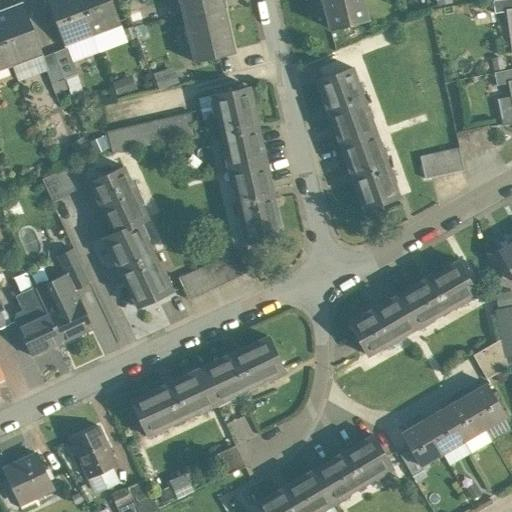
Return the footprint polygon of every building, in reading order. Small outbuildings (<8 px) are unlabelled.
[(78,0),(46,0),(63,42),(91,32),(78,0)] [(111,0),(78,0),(91,32),(120,21),(112,1),(111,0)] [(179,0),(194,59),(193,59),(194,62),(234,52),(234,49),(233,49),(221,0),(179,0)] [(363,0),(321,0),(329,28),(368,19),(363,0)] [(511,0),(493,0),(492,0),(494,13),(507,11),(507,10),(511,9),(511,0)] [(23,5),(0,14),(0,33),(11,62),(40,50),(23,5)] [(0,65),(11,62),(0,33),(0,65)] [(68,47),(54,52),(64,78),(78,73),(68,47)] [(54,52),(41,57),(51,83),(64,78),(54,52)] [(352,66),(317,78),(340,143),(375,131),(371,118),(371,117),(367,105),(366,105),(362,93),(363,93),(359,80),(358,81),(352,66)] [(511,68),(494,72),(496,85),(509,82),(509,81),(511,80),(511,68)] [(248,86),(210,95),(211,96),(214,95),(218,114),(215,115),(217,115),(225,150),(223,151),(227,151),(231,168),(265,160),(248,86)] [(190,111),(106,131),(112,153),(195,134),(190,111)] [(490,124),(455,132),(459,147),(460,155),(495,147),(490,124)] [(380,145),(375,131),(340,143),(363,209),(398,197),(393,182),(394,182),(390,169),(389,169),(384,157),(385,157),(381,145),(380,145)] [(459,147),(420,156),(425,179),(464,170),(460,155),(459,147)] [(265,160),(231,168),(235,186),(231,187),(232,188),(233,187),(241,223),(239,223),(240,224),(243,223),(247,242),(244,243),(282,235),(265,160)] [(73,165),(42,180),(52,200),(82,186),(73,165)] [(139,203),(128,181),(131,179),(131,178),(129,179),(123,165),(89,181),(112,231),(113,233),(136,222),(137,223),(147,218),(141,204),(142,203),(142,202),(139,203)] [(137,223),(136,222),(113,233),(112,231),(103,236),(136,306),(172,289),(171,289),(168,290),(160,272),(163,270),(163,269),(161,270),(146,238),(147,237),(147,236),(144,237),(137,223)] [(511,271),(511,243),(500,250),(511,271)] [(89,281),(73,248),(57,256),(65,272),(73,288),(89,281)] [(237,250),(205,265),(215,286),(247,271),(237,250)] [(458,261),(406,291),(425,324),(433,319),(432,318),(459,303),(460,304),(477,294),(458,261)] [(205,265),(178,278),(188,299),(215,286),(205,265)] [(73,288),(65,272),(36,287),(61,342),(92,327),(73,288)] [(61,342),(36,287),(18,295),(27,315),(15,321),(31,356),(61,342)] [(495,291),(497,305),(511,303),(511,292),(511,289),(495,291)] [(406,291),(348,323),(367,355),(381,347),(381,348),(404,336),(403,334),(416,327),(417,328),(425,324),(406,291)] [(0,328),(10,324),(0,302),(0,328)] [(511,305),(495,309),(501,339),(504,352),(505,355),(511,353),(511,305)] [(269,336),(199,368),(216,404),(233,396),(232,395),(265,379),(266,380),(285,371),(269,336)] [(501,339),(473,355),(480,366),(504,352),(501,339)] [(504,352),(480,366),(487,378),(507,366),(505,355),(504,352)] [(199,368),(130,401),(146,436),(166,427),(165,425),(198,410),(199,411),(216,404),(199,368)] [(504,415),(486,384),(464,397),(482,428),(504,415)] [(482,428),(464,397),(443,409),(461,440),(469,453),(490,440),(482,428)] [(443,409),(422,421),(440,452),(461,440),(443,409)] [(440,452),(422,421),(401,434),(419,465),(440,452)] [(98,425),(70,438),(88,477),(89,476),(96,491),(116,482),(109,467),(116,464),(98,425)] [(372,434),(313,469),(333,502),(349,493),(349,491),(374,476),(375,478),(392,468),(372,434)] [(234,445),(214,455),(223,476),(244,466),(234,445)] [(37,454),(3,470),(19,504),(53,488),(37,454)] [(313,469),(253,504),(257,511),(314,511),(315,511),(316,511),(333,502),(313,469)] [(145,479),(127,487),(138,511),(147,511),(158,507),(145,479)]
